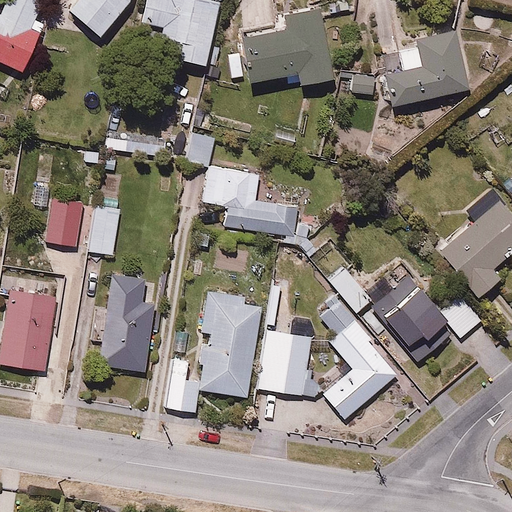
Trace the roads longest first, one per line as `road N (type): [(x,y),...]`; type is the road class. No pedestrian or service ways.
road 1 (residential): [(0,441),(390,499)]
road 2 (residential): [(511,394),(390,499)]
